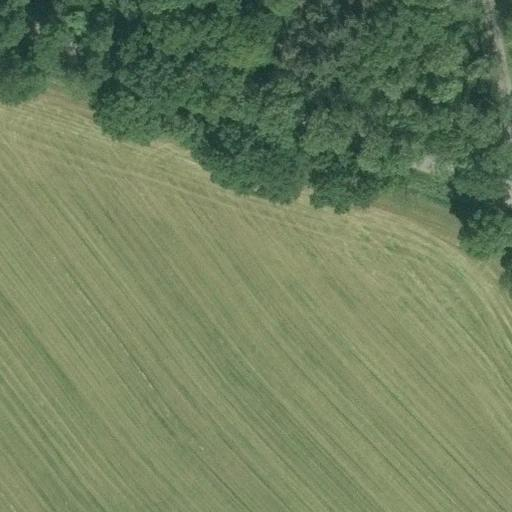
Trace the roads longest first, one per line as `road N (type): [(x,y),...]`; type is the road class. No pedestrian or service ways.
road 1 (residential): [(511,191),(0,21)]
road 2 (unclassified): [(511,129),(492,0)]
